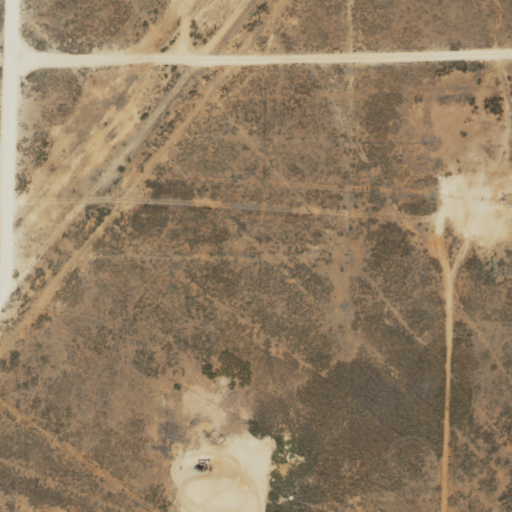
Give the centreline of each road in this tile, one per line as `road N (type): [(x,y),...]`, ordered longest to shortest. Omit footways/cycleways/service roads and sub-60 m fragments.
road 1 (track): [(0,189),(435,210),(437,511)]
road 2 (track): [(511,69),(0,61)]
road 3 (track): [(0,163),(7,0)]
